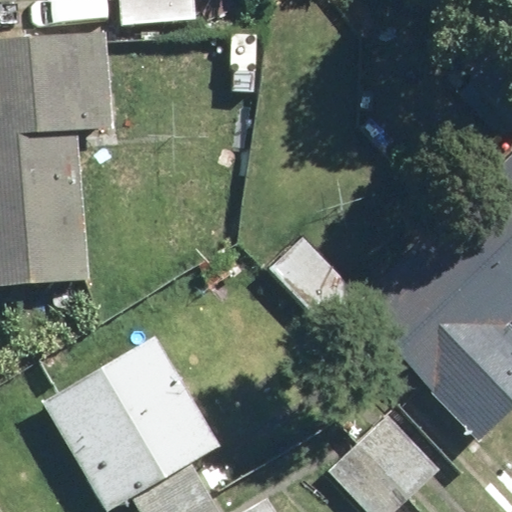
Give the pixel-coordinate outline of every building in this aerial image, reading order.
[(197,0),(120,0),(123,25),(199,20),(197,0)] [(0,44),(0,287),(92,277),(66,38),(0,44)] [(511,162),(356,315),(482,443),(511,413),(511,162)] [(298,233),(264,270),(329,331),(363,293),(298,233)] [(152,349),(58,398),(111,498),(205,449),(152,349)] [(394,413),(328,474),(362,511),(403,511),(448,472),(394,413)]
